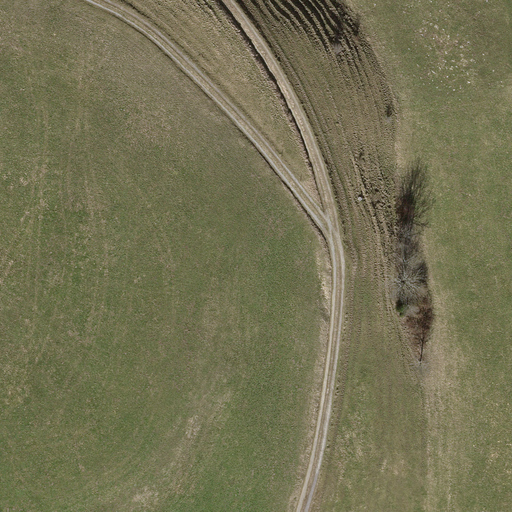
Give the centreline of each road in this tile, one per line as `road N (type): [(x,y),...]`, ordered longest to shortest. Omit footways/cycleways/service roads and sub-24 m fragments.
road 1 (track): [(303,511),(335,318),(335,245),(313,157),(286,96),(220,0)]
road 2 (track): [(83,0),(120,14),(169,52),(335,245)]
